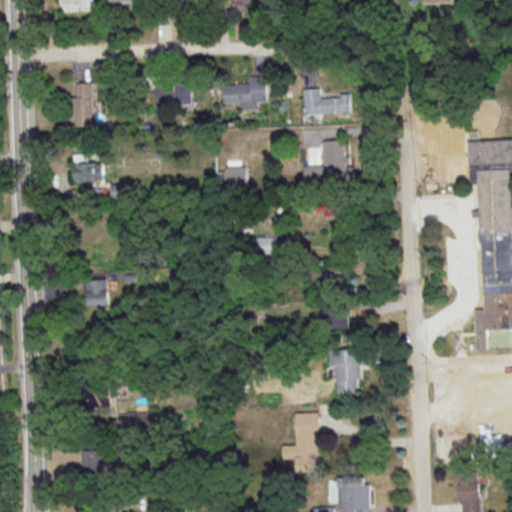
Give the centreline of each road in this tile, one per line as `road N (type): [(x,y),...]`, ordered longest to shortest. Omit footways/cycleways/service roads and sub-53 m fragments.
road 1 (tertiary): [(36,511),(17,0)]
road 2 (residential): [(422,511),(403,129)]
road 3 (residential): [(17,55),(278,47)]
